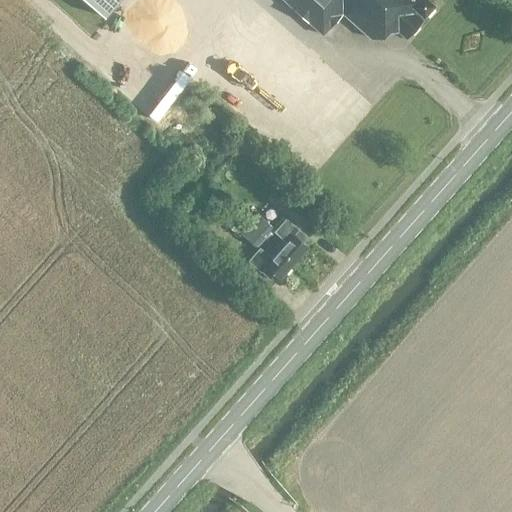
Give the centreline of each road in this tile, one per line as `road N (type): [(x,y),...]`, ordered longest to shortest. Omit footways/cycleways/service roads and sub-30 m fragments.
road 1 (secondary): [(157,511),(511,115)]
road 2 (track): [(497,131),(417,64),(108,62),(38,0)]
